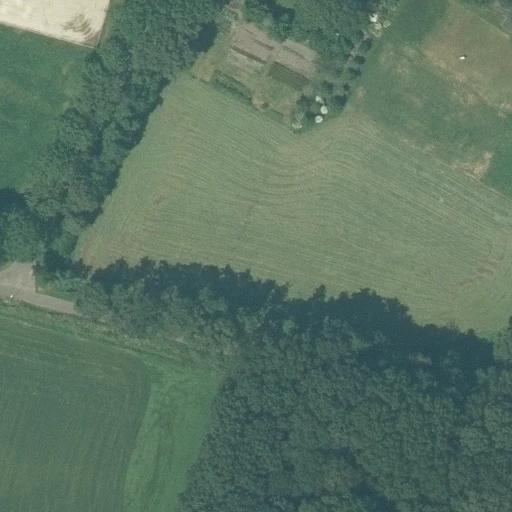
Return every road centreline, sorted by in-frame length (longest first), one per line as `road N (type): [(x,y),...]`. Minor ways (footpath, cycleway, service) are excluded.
road 1 (unclassified): [(0,295),(511,429)]
road 2 (track): [(8,297),(152,0)]
